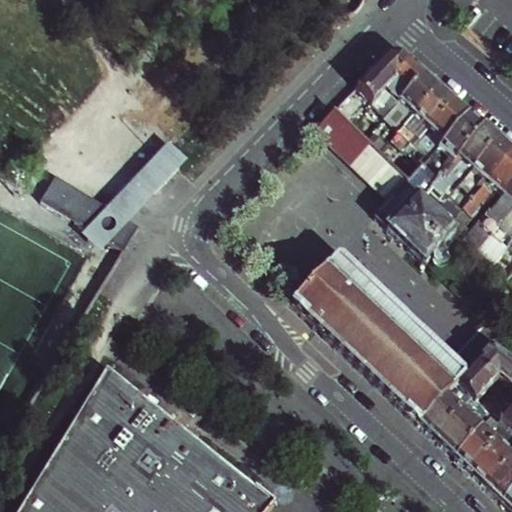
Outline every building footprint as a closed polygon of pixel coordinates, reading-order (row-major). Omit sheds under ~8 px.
[(384,95),(410,67),(401,59),(386,60),(356,90),(373,106),(377,102),(382,107),(389,100),(384,95)] [(423,78),(410,67),(384,95),(389,100),(382,107),(377,102),(373,106),(386,118),(423,78)] [(423,78),(386,118),(401,131),(438,91),(423,78)] [(416,145),(454,105),(438,91),(401,131),(416,145)] [(469,118),(454,105),(416,145),(425,154),(431,159),(469,118)] [(351,169),(369,150),(333,114),(314,134),(351,169)] [(418,173),(431,186),(483,130),(469,118),(431,159),(419,172),(418,173)] [(483,130),(431,186),(427,190),(432,195),(436,199),(448,187),(453,191),(470,173),(498,143),(483,130)] [(511,155),(498,143),(470,173),(475,178),(450,206),(458,214),(511,156),(511,155)] [(171,150),(147,175),(164,191),(187,166),(171,150)] [(406,185),(369,150),(351,169),(388,205),(403,188),(406,185)] [(431,159),(425,154),(413,167),(419,172),(431,159)] [(493,193),(499,199),(511,184),(511,156),(458,214),(451,221),(459,229),(461,227),(493,193)] [(144,172),(107,211),(134,227),(166,193),(164,191),(147,175),(144,172)] [(134,227),(107,211),(58,180),(44,204),(87,232),(82,238),(104,259),(114,248),(125,255),(133,242),(135,240),(140,231),(134,227)] [(479,232),(487,239),(511,212),(511,184),(499,199),(505,204),(479,232)] [(448,187),(436,199),(441,204),(453,191),(448,187)] [(422,206),(417,201),(412,197),(403,188),(388,205),(374,220),(423,267),(454,236),(445,228),(422,206)] [(427,190),(421,197),(417,201),(422,206),(432,195),(427,190)] [(412,197),(417,201),(421,197),(417,192),(412,197)] [(511,212),(487,239),(473,254),(487,268),(497,257),(503,251),(498,247),(511,232),(511,212)] [(459,229),(451,221),(445,228),(454,236),(459,241),(467,233),(461,227),(459,229)] [(507,247),(511,241),(511,232),(498,247),(503,251),(507,247)] [(506,265),(497,257),(487,268),(496,276),(506,265)] [(289,308),(418,429),(445,401),(452,393),(392,336),(333,281),(343,270),(335,262),(289,308)] [(448,368),(343,270),(333,281),(392,336),(452,393),(455,390),(462,382),(448,368)] [(511,274),(511,273),(502,282),(511,291),(511,274)] [(462,382),(475,368),(490,352),(502,338),(487,325),(448,368),(462,382)] [(475,368),(491,387),(496,381),(507,391),(511,385),(511,369),(490,352),(475,368)] [(469,404),(473,407),(491,387),(475,368),(462,382),(455,390),(460,395),(469,404)] [(269,511),(272,509),(106,372),(17,511),(269,511)] [(418,429),(433,443),(469,404),(460,395),(450,406),(445,401),(418,429)] [(451,460),(454,463),(478,432),(475,429),(473,427),(482,415),(473,407),(469,404),(433,443),(451,460)] [(511,409),(510,408),(497,422),(501,426),(497,430),(502,435),(506,430),(511,435),(511,409)] [(478,432),(454,463),(471,478),(502,435),(497,430),(487,420),(478,432)] [(502,435),(471,478),(486,492),(511,455),(511,435),(506,430),(502,435)] [(511,511),(511,455),(486,492),(506,511),(511,511)]
